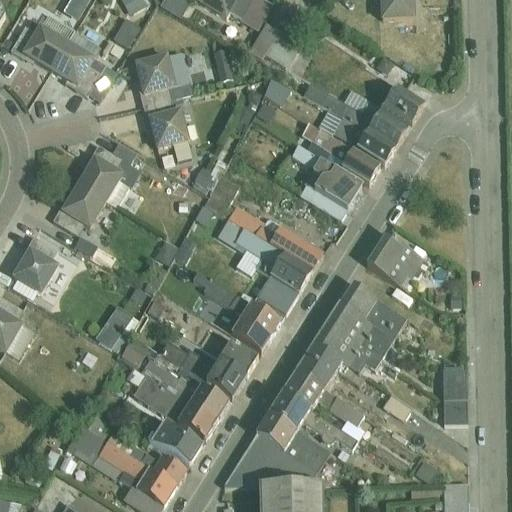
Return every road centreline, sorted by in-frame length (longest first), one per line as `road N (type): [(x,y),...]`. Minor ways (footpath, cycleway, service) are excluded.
road 1 (residential): [(486,108),(435,128),(193,511)]
road 2 (tertiary): [(494,511),(486,108)]
road 3 (residential): [(0,222),(20,167),(18,142),(0,109)]
